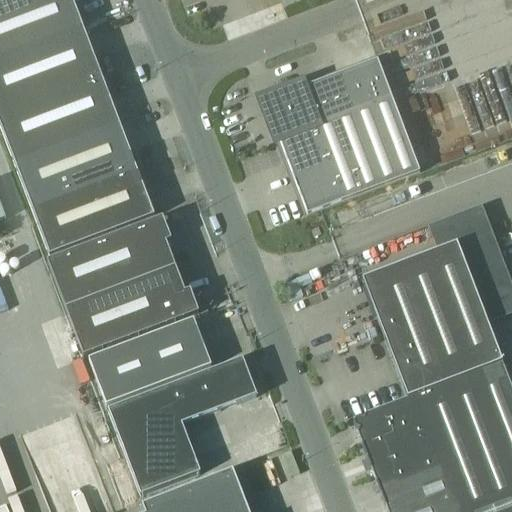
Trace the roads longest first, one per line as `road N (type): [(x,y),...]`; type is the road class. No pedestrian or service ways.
road 1 (unclassified): [(344,511),(177,77)]
road 2 (unclassified): [(177,77),(356,9)]
